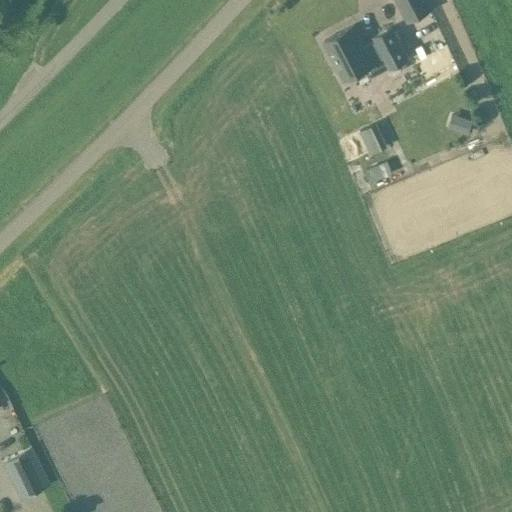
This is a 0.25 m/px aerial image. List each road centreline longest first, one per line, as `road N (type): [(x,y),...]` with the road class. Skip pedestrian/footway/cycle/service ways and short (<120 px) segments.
road 1 (unclassified): [(0,245),(241,0)]
road 2 (unclassified): [(0,121),(120,0)]
